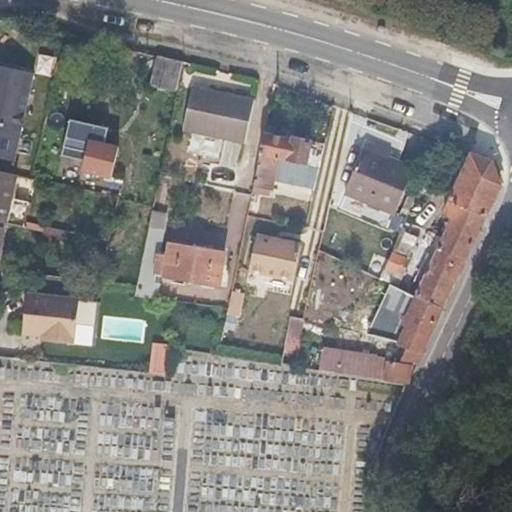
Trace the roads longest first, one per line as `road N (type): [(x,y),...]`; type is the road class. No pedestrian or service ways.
road 1 (residential): [(387,511),(424,394),(511,210)]
road 2 (tertiary): [(157,0),(271,25),(417,73)]
